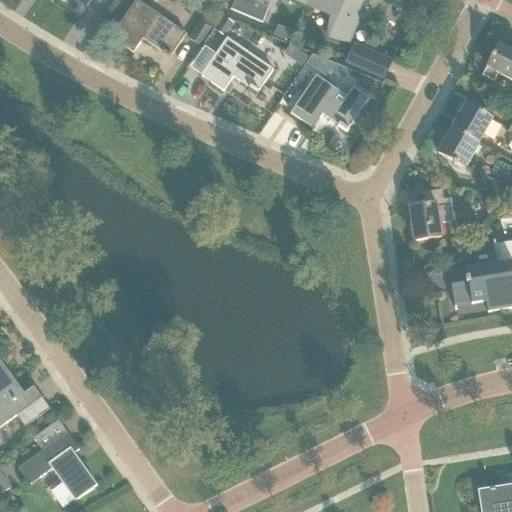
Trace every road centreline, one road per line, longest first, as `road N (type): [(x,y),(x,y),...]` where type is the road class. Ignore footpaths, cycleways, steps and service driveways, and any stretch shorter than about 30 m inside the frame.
road 1 (residential): [(369,200),(92,83),(0,27)]
road 2 (residential): [(168,511),(0,288)]
road 3 (residential): [(369,200),(480,0)]
road 4 (residential): [(401,419),(369,200)]
road 5 (unclassified): [(207,511),(401,419)]
